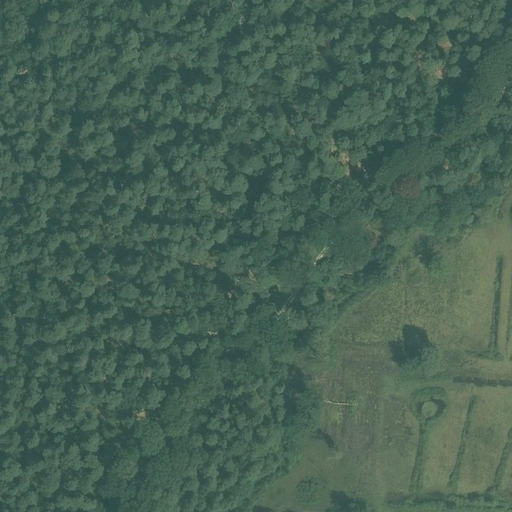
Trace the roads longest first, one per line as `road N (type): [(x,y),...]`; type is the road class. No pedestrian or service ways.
road 1 (track): [(339,230),(143,462),(115,511)]
road 2 (track): [(339,230),(456,146),(511,73)]
